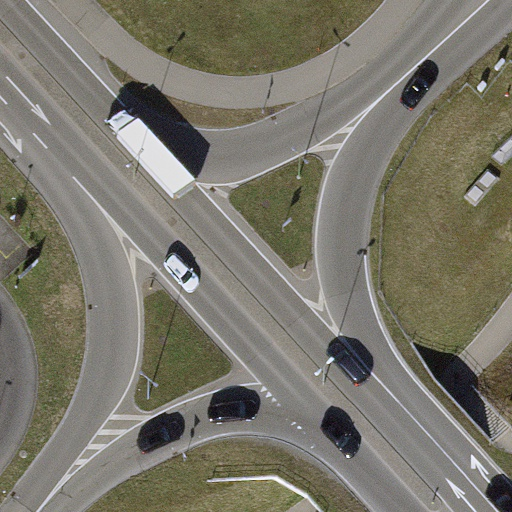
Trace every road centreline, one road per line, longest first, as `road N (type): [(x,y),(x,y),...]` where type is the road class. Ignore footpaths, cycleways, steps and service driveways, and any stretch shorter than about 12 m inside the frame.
road 1 (secondary): [(422,497),(342,270),(345,217),(362,167),(429,57)]
road 2 (secondary): [(30,74),(101,240),(111,295),(114,350),(66,476)]
road 3 (secondary): [(429,57),(269,143),(192,158),(97,145)]
road 4 (primary): [(97,145),(335,403)]
road 5 (secondary): [(66,476),(204,420),(335,403)]
road 6 (primary): [(335,403),(422,497)]
